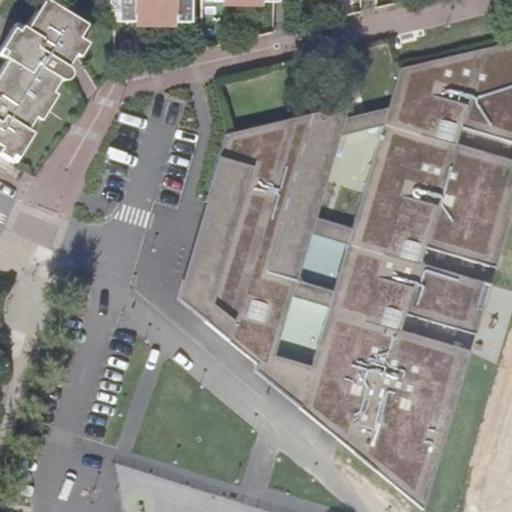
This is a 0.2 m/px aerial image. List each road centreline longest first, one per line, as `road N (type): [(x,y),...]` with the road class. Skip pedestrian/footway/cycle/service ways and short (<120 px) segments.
road 1 (residential): [(110,285),(371,511)]
road 2 (residential): [(110,285),(86,243),(0,207)]
